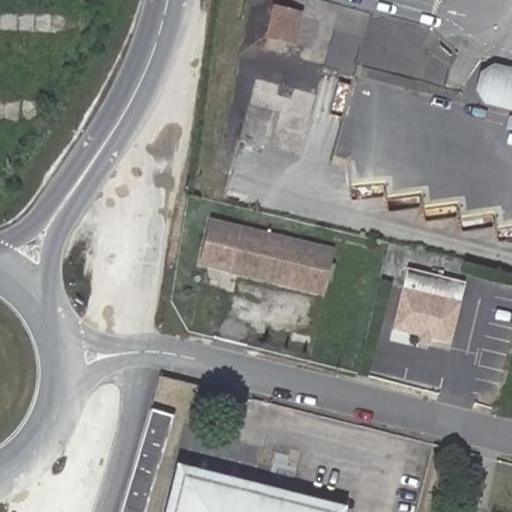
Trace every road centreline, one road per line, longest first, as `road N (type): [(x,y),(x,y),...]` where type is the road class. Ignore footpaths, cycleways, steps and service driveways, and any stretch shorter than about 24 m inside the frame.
road 1 (unclassified): [(68,371),(131,350),(511,437)]
road 2 (unclassified): [(21,276),(109,151),(150,69),(168,0)]
road 3 (unknown): [(116,355),(123,421),(99,511)]
road 4 (unclassified): [(0,479),(43,446),(62,410),(68,371)]
road 5 (unknown): [(392,0),(511,31)]
